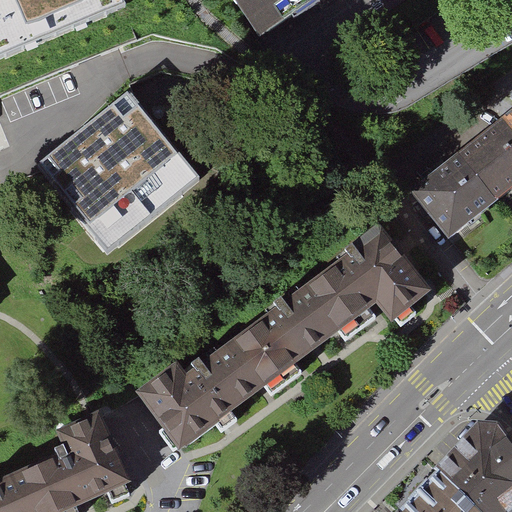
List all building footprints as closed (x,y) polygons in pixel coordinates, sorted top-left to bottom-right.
[(117,0),(0,0),(0,67),(124,18),(117,0)] [(224,0),(254,44),(317,0),(224,0)] [(440,13),(419,28),(431,45),(452,30),(440,13)] [(129,114),(42,181),(105,263),(192,195),(129,114)] [(511,189),(511,136),(504,125),(459,160),(494,203),(511,189)] [(449,240),(494,203),(459,160),(436,179),(432,174),(423,181),(427,186),(414,196),(449,240)] [(322,281),(360,331),(375,320),(367,310),(377,304),(391,323),(394,321),(400,328),(415,317),(409,309),(427,295),(396,255),(378,231),(356,247),(360,253),(357,255),(352,249),(337,260),(341,266),(322,281)] [(248,335),(286,386),(301,375),(294,365),(316,349),(337,332),(345,342),(360,331),(322,281),(285,308),(281,302),(265,313),(270,319),(248,335)] [(271,398),(286,386),(248,335),(203,369),(198,362),(183,374),(188,380),(185,382),(175,369),(138,396),(164,431),(159,434),(173,453),(183,445),(186,449),(215,427),(221,434),(229,428),(236,423),(229,413),(263,387),(271,398)] [(37,469),(56,511),(76,511),(75,507),(91,500),(106,493),(112,505),(129,497),(124,486),(127,484),(97,419),(60,436),(68,455),(66,456),(63,449),(47,456),(50,463),(37,469)] [(497,429),(478,428),(462,445),(463,446),(436,472),(438,474),(476,511),(511,511),(511,451),(510,449),(511,448),(497,429)] [(56,511),(37,469),(4,484),(1,477),(0,476),(0,511),(56,511)] [(476,511),(438,474),(428,486),(426,485),(410,502),(411,503),(402,511),(476,511)]
